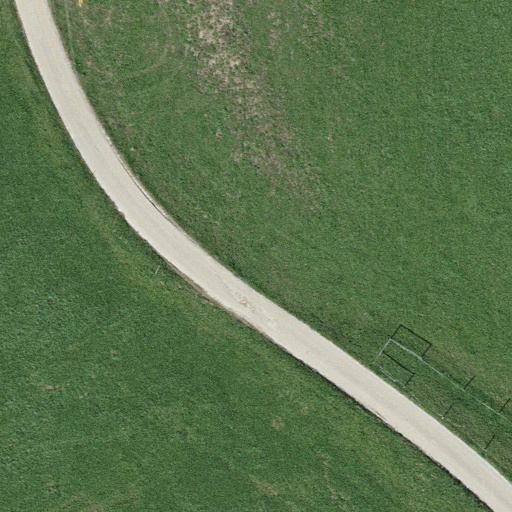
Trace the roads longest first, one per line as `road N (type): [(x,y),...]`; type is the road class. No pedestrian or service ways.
road 1 (track): [(34,0),(54,75),(136,227),(422,432),(505,511)]
road 2 (track): [(227,511),(199,272)]
